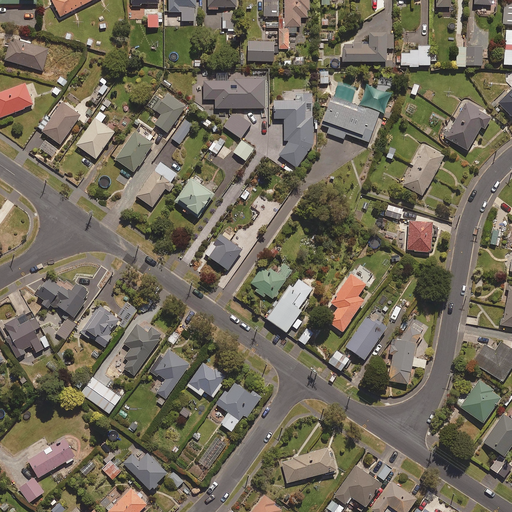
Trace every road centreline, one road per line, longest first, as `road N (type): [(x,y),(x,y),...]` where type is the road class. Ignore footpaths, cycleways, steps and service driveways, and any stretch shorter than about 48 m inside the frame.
road 1 (residential): [(401,441),(440,373),(468,223),(491,177),(511,157)]
road 2 (residential): [(89,228),(298,374)]
road 3 (residential): [(203,511),(239,471),(298,374)]
road 4 (residential): [(401,441),(507,511)]
road 5 (residential): [(298,374),(401,441)]
